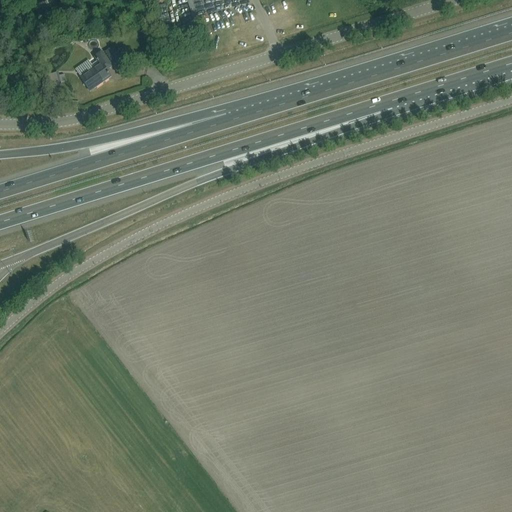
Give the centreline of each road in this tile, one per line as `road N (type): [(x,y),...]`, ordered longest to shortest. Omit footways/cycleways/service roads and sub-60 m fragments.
road 1 (unclassified): [(0,333),(107,251),(187,211),(511,101)]
road 2 (unclassified): [(0,124),(81,118),(459,0)]
road 3 (motorway): [(0,223),(392,101)]
road 4 (motorway): [(110,218),(392,101)]
road 5 (motorway): [(511,33),(230,120)]
road 6 (motorway): [(230,120),(0,191)]
road 7 (motorway): [(230,120),(0,155)]
road 8 (motorway): [(392,101),(511,64)]
